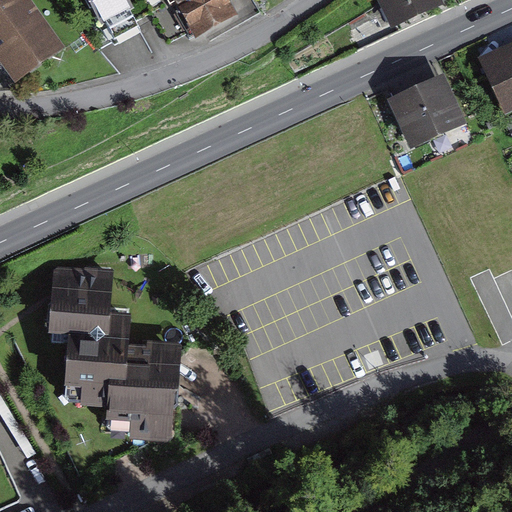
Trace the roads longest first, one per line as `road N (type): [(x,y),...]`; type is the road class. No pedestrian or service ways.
road 1 (secondary): [(511,9),(0,240)]
road 2 (residential): [(511,354),(349,398),(121,511)]
road 3 (residential): [(0,105),(139,86),(241,42),(307,0)]
road 4 (unclassified): [(511,441),(407,511)]
